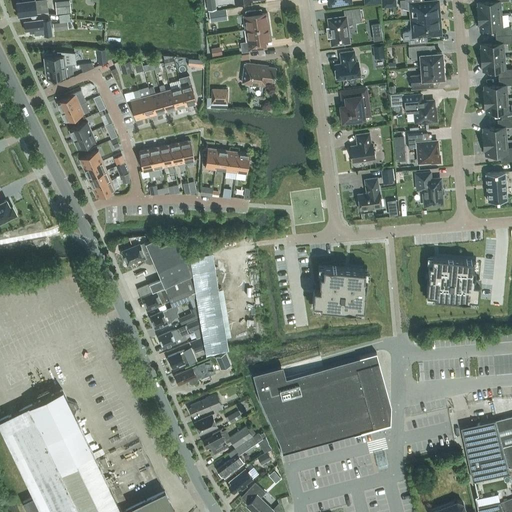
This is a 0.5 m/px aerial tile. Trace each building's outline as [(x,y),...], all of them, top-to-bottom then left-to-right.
[(18,0),(18,1),(16,1),(18,15),(36,13),(36,12),(48,11),(46,0),(37,0),(35,0),(34,0),(18,0)] [(71,12),(69,0),(65,0),(55,1),(56,14),(69,12),(71,12)] [(217,9),(215,0),(206,0),(208,10),(217,9)] [(411,10),(412,19),(436,17),(435,10),(438,9),(437,1),(424,2),(423,0),(399,0),(400,7),(411,10)] [(478,16),(501,14),(499,1),(508,0),(492,0),(493,1),(478,2),(479,7),(477,7),(478,16)] [(359,8),(344,10),(344,16),(328,19),(332,44),(350,42),(349,35),(348,35),(346,23),(361,21),(359,8)] [(209,11),(210,22),(227,19),(226,9),(209,11)] [(248,29),(269,26),(267,12),(261,13),(261,9),(245,11),(248,29)] [(59,22),(53,23),(54,31),(68,29),(67,21),(71,21),(70,13),(69,13),(69,12),(59,14),(59,18),(59,22)] [(495,28),(496,35),(511,34),(511,26),(502,27),(501,14),(478,16),(478,24),(480,24),(480,29),(495,28)] [(436,17),(412,19),(412,28),(402,33),(403,40),(408,40),(409,43),(427,42),(427,34),(440,33),(439,24),(437,25),(436,17)] [(30,33),(43,31),(43,27),(51,26),(50,19),(42,20),(25,22),(26,30),(30,30),(30,33)] [(271,39),(269,26),(248,29),(250,41),(241,43),(242,51),(266,48),(265,40),(271,39)] [(504,56),(503,43),(511,41),(511,37),(511,34),(496,35),(496,43),(482,44),(482,48),(480,48),(481,57),(504,56)] [(383,44),(373,45),(374,58),(384,56),(383,44)] [(443,65),(442,52),(427,53),(426,45),(408,47),(409,59),(420,59),(421,67),(443,65)] [(355,61),(354,50),(340,52),(341,63),(335,64),(337,79),(360,76),(358,61),(355,61)] [(58,52),(61,52),(61,55),(44,57),(45,68),(65,65),(76,64),(75,53),(76,53),(76,52),(58,51),(58,52)] [(172,55),(163,54),(164,58),(163,58),(165,64),(174,62),(172,55)] [(105,56),(98,56),(99,65),(106,62),(105,56)] [(504,56),(481,57),(481,66),(483,66),(483,70),(498,70),(498,77),(511,76),(511,68),(504,69),(504,56)] [(190,64),(198,64),(198,71),(205,72),(206,57),(190,57),(190,64)] [(125,69),(126,72),(133,70),(130,61),(120,63),(122,70),(125,69)] [(273,81),(275,67),(267,66),(267,65),(245,62),(242,83),(266,86),(266,80),(273,81)] [(71,64),(65,65),(45,68),(46,78),(67,76),(73,74),(71,64)] [(421,67),(422,75),(411,75),(412,88),(430,87),(433,87),(432,79),(444,78),(443,65),(421,67)] [(181,86),(186,105),(197,102),(189,75),(179,78),(181,86)] [(483,91),(484,99),(506,98),(506,85),(511,84),(511,76),(498,77),(499,85),(484,86),(484,91),(483,91)] [(171,88),(176,108),(186,105),(181,86),(175,87),(173,81),(169,83),(171,88)] [(149,88),(150,94),(156,113),(166,111),(161,91),(155,93),(154,87),(149,88)] [(171,88),(161,91),(166,111),(176,108),(171,88)] [(341,106),(341,109),(340,111),(340,116),(342,117),(343,120),(353,119),(353,122),(362,121),(362,118),(371,116),(370,106),(368,106),(365,88),(343,91),(345,105),(341,106)] [(72,95),(57,102),(61,111),(80,103),(85,101),(80,89),(71,93),(72,95)] [(135,119),(146,116),(140,97),(141,97),(138,89),(134,91),(136,98),(130,100),(135,119)] [(150,94),(141,97),(140,97),(146,116),(156,113),(150,94)] [(210,107),(225,108),(225,103),(227,103),(228,96),(211,94),(210,107)] [(405,111),(414,110),(415,121),(427,120),(428,122),(437,121),(436,112),(435,112),(434,100),(422,101),(421,94),(404,95),(405,111)] [(486,108),(486,113),(501,112),(501,119),(511,118),(511,110),(507,111),(506,98),(484,99),(484,108),(486,108)] [(80,103),(61,111),(65,121),(84,113),(89,111),(85,101),(80,103)] [(506,140),(505,127),(511,126),(511,118),(501,119),(497,119),(498,127),(483,128),(484,133),(482,133),(483,142),(506,140)] [(92,131),(87,121),(69,129),(73,139),(92,131)] [(108,123),(105,125),(108,131),(114,128),(111,122),(108,123)] [(96,141),(92,131),(73,139),(78,149),(96,141)] [(370,160),(373,159),(375,157),(375,153),(373,152),(372,143),(371,143),(369,132),(355,134),(357,145),(350,146),(353,161),(368,159),(370,160)] [(421,133),(407,134),(408,148),(417,147),(418,162),(431,161),(431,162),(440,162),(440,154),(438,155),(437,140),(422,142),(421,133)] [(403,136),(393,137),(394,147),(401,146),(404,146),(403,136)] [(116,137),(110,140),(114,147),(120,145),(116,137)] [(190,140),(180,142),(184,162),(194,160),(190,140)] [(485,150),(485,155),(500,154),(501,161),(511,160),(511,147),(506,147),(506,140),(483,142),(483,150),(485,150)] [(184,162),(180,142),(170,144),(174,164),(179,163),(180,169),(185,168),(184,162)] [(170,144),(159,146),(163,166),(169,165),(170,171),(175,170),(174,164),(170,144)] [(149,149),(153,168),(154,175),(155,176),(159,175),(158,167),(163,166),(159,146),(149,149)] [(215,168),(218,149),(207,147),(207,149),(203,149),(202,158),(206,158),(205,167),(215,168)] [(153,168),(149,149),(138,151),(143,171),(149,169),(150,176),(154,175),(153,168)] [(218,149),(215,168),(226,170),(228,150),(218,149)] [(102,160),(98,150),(79,158),(84,168),(102,160)] [(236,171),(239,151),(228,150),(226,170),(236,171)] [(247,173),(250,153),(239,151),(236,171),(247,173)] [(88,178),(106,169),(102,160),(84,168),(88,178)] [(383,182),(395,180),(393,168),(381,170),(383,182)] [(92,187),(111,179),(106,169),(88,178),(92,187)] [(430,171),(415,172),(416,186),(423,185),(425,205),(442,203),(440,178),(431,179),(430,171)] [(485,173),(488,201),(507,199),(505,171),(490,173),(490,171),(487,171),(487,173),(485,173)] [(367,192),(357,194),(360,209),(362,209),(364,210),(367,210),(368,208),(381,206),(379,191),(377,177),(365,179),(367,192)] [(92,187),(97,197),(115,189),(111,179),(92,187)] [(156,185),(149,186),(150,194),(158,193),(156,185)] [(232,188),(224,187),(222,196),(230,198),(232,188)] [(0,223),(8,219),(7,217),(16,213),(12,206),(10,207),(6,199),(0,202),(0,223)] [(389,215),(397,214),(395,199),(387,201),(389,215)] [(196,295),(201,323),(206,352),(228,349),(212,252),(190,256),(186,258),(177,237),(160,244),(156,237),(139,245),(139,244),(122,251),(125,257),(124,258),(126,263),(127,263),(127,264),(135,261),(136,263),(137,265),(136,265),(137,266),(144,261),(143,260),(142,259),(142,258),(144,257),(145,260),(150,262),(153,261),(161,278),(137,288),(140,296),(164,286),(180,279),(193,273),(196,295)] [(428,279),(426,294),(434,295),(434,298),(469,301),(470,298),(478,299),(479,284),(473,283),(474,278),(475,268),(473,268),(473,260),(432,257),(432,264),(429,264),(428,274),(429,274),(428,279)] [(319,283),(320,283),(319,288),(314,288),(312,303),(320,304),(320,306),(356,309),(356,307),(364,307),(365,292),(364,292),(364,287),(365,287),(367,269),(323,266),(322,274),(320,274),(319,283)] [(172,305),(196,295),(193,273),(180,279),(181,282),(165,288),(161,290),(156,292),(156,291),(142,297),(143,299),(143,300),(144,303),(145,304),(147,309),(154,305),(155,306),(161,304),(161,303),(170,299),(172,305)] [(152,324),(153,323),(155,327),(162,324),(163,325),(168,323),(172,320),(171,317),(173,316),(173,317),(178,315),(176,311),(178,308),(176,304),(166,308),(166,309),(162,311),(150,316),(151,317),(150,318),(152,324)] [(199,316),(195,306),(189,308),(191,312),(178,318),(181,324),(199,316)] [(197,318),(186,323),(188,328),(192,326),(193,326),(194,329),(201,326),(197,318)] [(161,343),(162,343),(163,347),(171,344),(171,345),(176,342),(186,338),(181,329),(177,331),(176,328),(171,331),(171,330),(158,336),(159,337),(158,337),(161,343)] [(190,341),(194,351),(204,347),(200,337),(190,341)] [(179,365),(179,366),(184,364),(184,363),(188,361),(189,363),(196,360),(191,347),(184,350),(180,351),(168,356),(168,357),(167,357),(170,364),(171,363),(173,368),(179,365)] [(231,364),(225,352),(216,356),(221,369),(231,364)] [(279,367),(253,374),(259,399),(279,443),(282,453),(380,426),(378,419),(383,418),(388,417),(373,364),(379,363),(376,354),(377,354),(376,352),(359,357),(323,367),(282,379),(279,367)] [(196,365),(174,374),(179,384),(189,380),(190,383),(192,384),(196,382),(197,380),(196,377),(200,375),(201,378),(215,372),(210,359),(196,365)] [(174,511),(164,490),(121,511),(74,414),(76,409),(78,404),(72,402),(68,401),(62,389),(3,418),(0,418),(0,426),(21,471),(33,496),(23,501),(27,511),(174,511)] [(190,407),(188,407),(192,415),(200,411),(201,413),(205,411),(206,412),(212,409),(214,412),(223,408),(216,392),(205,397),(190,404),(190,407)] [(229,424),(242,416),(238,410),(225,417),(229,424)] [(194,421),(200,434),(217,426),(211,413),(194,421)] [(511,415),(497,419),(511,474),(511,415)] [(506,511),(502,501),(502,499),(511,495),(511,474),(497,419),(496,419),(462,426),(473,480),(474,479),(477,493),(476,493),(479,504),(480,504),(482,509),(480,510),(480,511),(506,511)] [(207,448),(209,448),(213,454),(228,446),(226,442),(231,440),(235,447),(251,435),(252,435),(256,432),(251,426),(247,428),(245,425),(229,436),(225,429),(222,431),(221,429),(212,433),(213,436),(203,441),(207,448)] [(244,461),(238,454),(262,438),(258,431),(256,432),(252,435),(251,435),(244,440),(235,447),(228,452),(232,457),(217,468),(217,469),(217,471),(220,474),(221,474),(222,475),(223,475),(224,477),(238,466),(244,461)] [(257,456),(262,464),(271,458),(267,451),(257,456)] [(245,484),(252,478),(245,469),(238,475),(237,474),(229,481),(231,484),(228,485),(234,492),(240,487),(242,489),(246,486),(245,484)] [(274,470),(269,474),(272,478),(277,474),(274,470)] [(246,491),(241,496),(248,503),(247,505),(254,511),(280,511),(278,503),(272,509),(260,497),(265,492),(259,486),(255,482),(246,491)] [(456,501),(430,510),(430,511),(463,511),(465,509),(463,502),(457,500),(456,501)]
